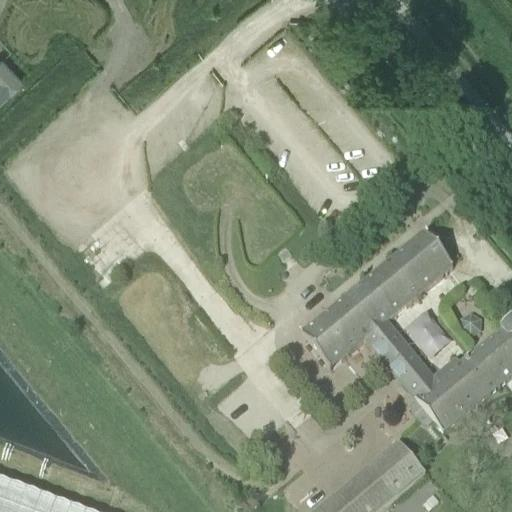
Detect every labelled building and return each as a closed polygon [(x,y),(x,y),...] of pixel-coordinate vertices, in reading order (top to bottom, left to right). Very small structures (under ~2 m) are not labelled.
[(0,104),(24,83),(3,59),(0,61),(0,104)] [(330,379),(332,377),(366,348),(388,374),(410,356),(386,328),(451,275),(424,243),(302,345),(330,379)] [(442,440),(462,423),(511,381),(511,327),(437,390),(410,356),(388,374),(442,440)] [(399,448),(321,511),(385,511),(425,479),(399,448)] [(63,511),(0,488),(0,511),(63,511)]
